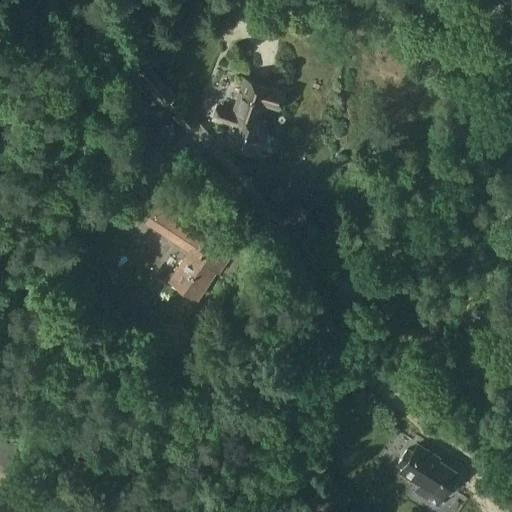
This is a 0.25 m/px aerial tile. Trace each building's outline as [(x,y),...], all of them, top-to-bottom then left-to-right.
[(164,107),(175,96),(149,65),(135,78),(164,107)] [(217,103),(212,121),(230,127),(225,140),(253,149),(254,148),(257,149),(263,131),(260,130),(263,120),(259,119),(264,104),(279,109),(286,88),(246,75),(244,82),(236,108),(217,103)] [(172,117),(201,148),(212,137),(186,106),(172,117)] [(174,141),(173,124),(161,124),(160,111),(137,115),(141,150),(163,148),(163,143),(174,141)] [(230,252),(204,235),(206,230),(160,201),(145,222),(187,250),(169,279),(197,297),(215,269),(218,271),(230,252)] [(413,450),(402,467),(400,470),(421,484),(416,491),(437,504),(458,473),(438,460),(439,459),(417,444),(413,450)] [(511,497),(495,481),(485,492),(504,510),(511,500),(511,497)] [(0,499),(0,511),(6,511),(11,507),(0,499)]
